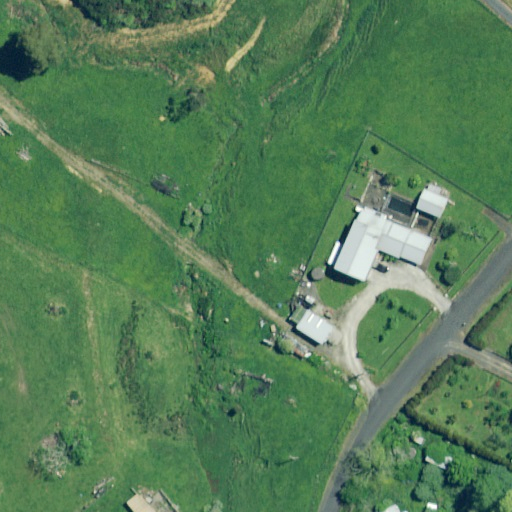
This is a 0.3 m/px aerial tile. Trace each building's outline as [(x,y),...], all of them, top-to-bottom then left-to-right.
[(441,218),(449,200),(438,195),(442,187),(429,182),(418,208),(441,218)] [(329,265),(339,269),(367,281),(381,248),(421,265),(432,238),(386,219),(387,215),(364,206),(348,246),(339,243),(329,265)] [(301,324),(299,328),(323,345),(335,328),(300,305),(292,318),(301,324)] [(453,459),(432,449),(426,460),(448,470),(453,459)] [(155,511),(140,494),(129,504),(136,511),(155,511)]
